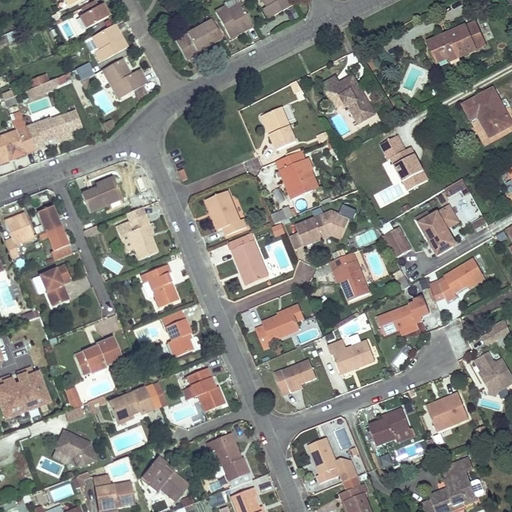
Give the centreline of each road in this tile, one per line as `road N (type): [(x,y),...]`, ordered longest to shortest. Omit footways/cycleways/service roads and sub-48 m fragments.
road 1 (residential): [(174,99),(331,17)]
road 2 (unclassified): [(108,309),(54,171)]
road 3 (residential): [(220,314),(169,197)]
